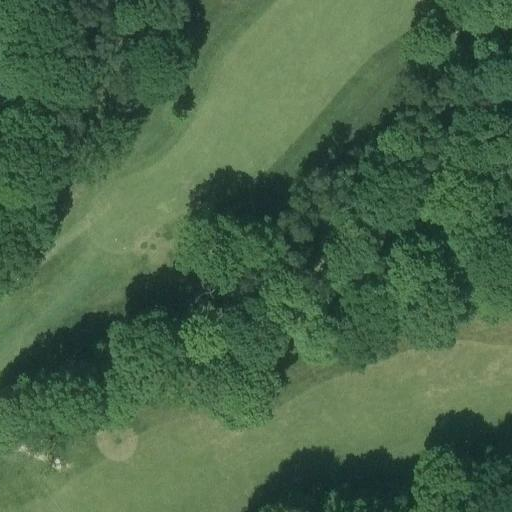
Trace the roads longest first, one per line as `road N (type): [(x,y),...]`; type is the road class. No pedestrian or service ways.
road 1 (track): [(411,88),(511,160)]
road 2 (track): [(0,102),(27,72),(67,0)]
